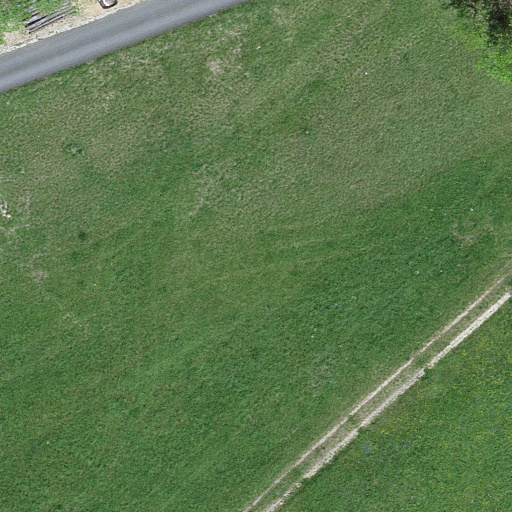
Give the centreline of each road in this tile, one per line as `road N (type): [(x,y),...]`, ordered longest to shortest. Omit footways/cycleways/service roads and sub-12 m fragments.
road 1 (track): [(262,511),(386,390),(511,283)]
road 2 (unclassified): [(0,77),(206,0)]
